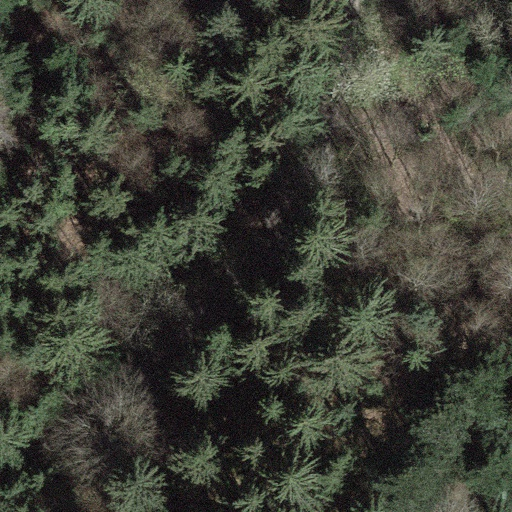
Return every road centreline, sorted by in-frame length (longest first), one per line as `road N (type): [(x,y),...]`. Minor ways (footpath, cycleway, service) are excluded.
road 1 (track): [(343,511),(244,280),(139,371),(0,455)]
road 2 (track): [(244,280),(323,156),(348,65),(353,0)]
